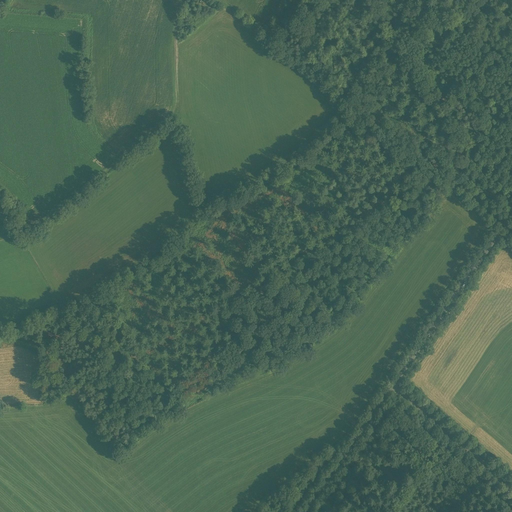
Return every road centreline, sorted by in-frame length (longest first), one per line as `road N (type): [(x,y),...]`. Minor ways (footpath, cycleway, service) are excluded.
road 1 (track): [(405,171),(378,201),(96,372),(44,402),(0,405)]
road 2 (track): [(183,0),(178,114),(51,218),(32,221),(18,212),(0,185)]
road 3 (tertiary): [(393,383),(511,210)]
road 4 (unclassified): [(511,487),(393,383)]
road 5 (tertiary): [(304,511),(393,383)]
road 6 (track): [(511,227),(431,159),(419,157),(405,171)]
